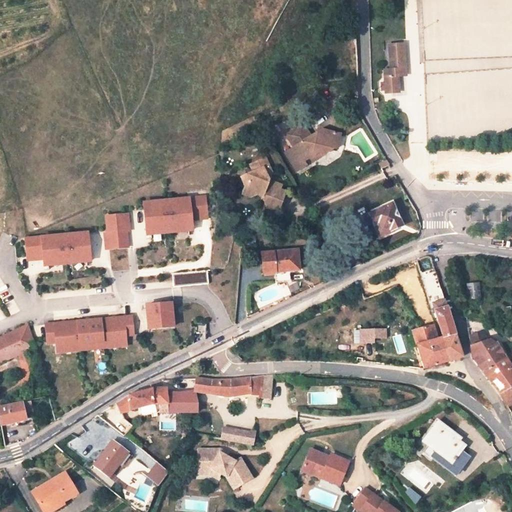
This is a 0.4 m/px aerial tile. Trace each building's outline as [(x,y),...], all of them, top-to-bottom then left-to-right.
[(405,74),(403,43),(388,44),(389,70),(384,70),(385,92),(398,91),(398,75),(405,74)] [(306,166),(304,162),(310,158),(321,152),(323,156),(330,151),(331,148),(338,149),(342,134),(322,130),(320,130),(319,131),(318,132),(318,133),(317,135),(317,137),(318,139),(319,140),(316,142),(313,138),(312,139),(303,126),(287,135),(296,149),(287,155),(297,172),(306,166)] [(321,152),(310,158),(313,162),(323,156),(321,152)] [(259,191),(261,193),(261,194),(268,197),(270,202),(269,205),(279,209),(286,190),(281,187),(282,182),(270,177),(267,173),(273,171),(267,156),(254,161),(258,168),(255,170),(247,173),(249,179),(247,185),(244,192),(251,194),(259,191)] [(206,197),(144,203),(147,235),(192,231),(191,217),(207,216),(206,197)] [(391,204),(369,214),(379,237),(392,231),(391,229),(401,225),(391,204)] [(125,215),(106,216),(109,249),(128,247),(125,215)] [(88,233),(26,238),(27,256),(43,255),(44,265),(90,261),(88,233)] [(274,271),(287,269),(287,271),(299,270),(297,250),(273,252),(260,253),(262,274),(274,273),(274,271)] [(208,285),(207,271),(172,274),(173,288),(208,285)] [(441,290),(435,271),(420,275),(426,295),(441,290)] [(419,283),(417,274),(411,276),(413,286),(419,283)] [(478,283),(466,284),(468,299),(480,298),(478,283)] [(429,303),(432,303),(443,337),(454,334),(441,290),(426,295),(429,303)] [(171,303),(146,305),(148,329),(172,327),(171,303)] [(131,316),(45,324),(46,342),(62,341),(63,351),(125,345),(124,336),(133,335),(131,316)] [(0,362),(16,355),(34,347),(27,325),(0,337),(0,362)] [(461,357),(454,334),(443,337),(440,338),(437,339),(432,325),(412,331),(423,368),(447,361),(461,357)] [(384,329),(361,329),(361,342),(374,341),(374,337),(384,337),(384,329)] [(507,406),(511,403),(511,367),(506,357),(503,352),(499,354),(494,346),(497,343),(497,342),(495,343),(492,341),(490,340),(487,340),(470,346),(471,356),(500,394),(507,406)] [(503,352),(497,343),(494,346),(499,354),(503,352)] [(251,377),(252,392),(262,393),(261,399),(275,400),(279,374),(272,374),(265,375),(251,377)] [(229,397),(252,392),(251,377),(223,380),(194,378),(193,391),(206,393),(229,397)] [(143,407),(160,404),(160,411),(201,413),(200,400),(196,399),(190,398),(184,398),(182,398),(181,396),(182,392),(172,392),(167,394),(166,388),(151,389),(128,394),(115,402),(120,413),(126,411),(143,407)] [(24,413),(28,412),(32,411),(30,401),(21,403),(24,413)] [(0,421),(1,425),(29,419),(28,412),(24,413),(21,403),(0,407),(0,421)] [(458,441),(453,438),(455,435),(437,421),(424,438),(431,443),(424,453),(444,468),(451,459),(462,467),(469,458),(461,452),(465,447),(458,441)] [(255,433),(211,425),(211,437),(253,445),(255,433)] [(125,451),(112,441),(94,465),(108,477),(118,464),(116,463),(125,451)] [(218,450),(197,449),(197,468),(210,467),(220,473),(225,475),(233,487),(251,476),(239,456),(234,459),(218,453),(218,450)] [(130,454),(125,451),(116,463),(118,464),(121,466),(130,454)] [(318,455),(305,451),(298,473),(337,485),(345,460),(326,454),(324,461),(316,458),(318,455)] [(462,467),(451,459),(444,468),(455,477),(462,467)] [(159,484),(169,471),(157,462),(147,476),(159,485),(159,484)] [(210,467),(197,468),(197,474),(209,473),(217,478),(220,473),(210,467)] [(77,493),(65,473),(33,492),(43,509),(52,503),(54,507),(77,493)] [(366,486),(353,503),(364,511),(398,511),(399,511),(366,486)] [(409,490),(407,493),(415,504),(420,498),(409,490)] [(53,511),(56,510),(54,507),(52,503),(43,509),(44,511),(53,511)]
